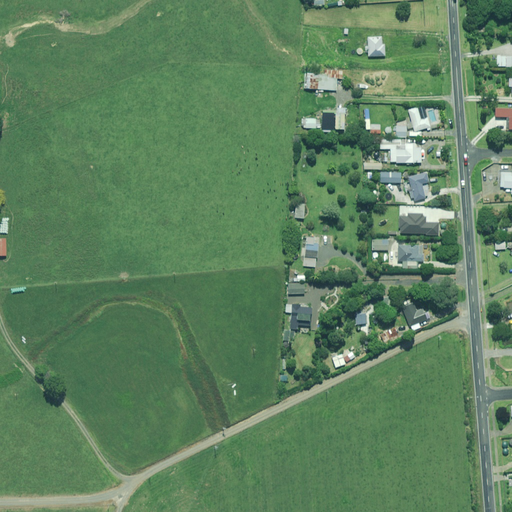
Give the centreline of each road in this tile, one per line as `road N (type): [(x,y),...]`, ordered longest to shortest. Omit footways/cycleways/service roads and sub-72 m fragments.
road 1 (secondary): [(462,154),(482,396)]
road 2 (secondary): [(452,0),(462,154)]
